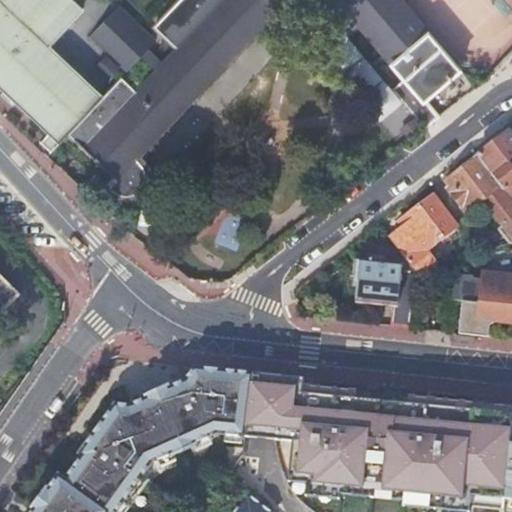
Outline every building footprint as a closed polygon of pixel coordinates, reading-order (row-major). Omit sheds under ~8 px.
[(40,144),(50,154),(61,143),(69,134),(78,125),(97,105),(105,97),(106,96),(50,46),(83,10),(73,0),(0,0),(0,86),(5,91),(11,97),(16,102),(50,133),(40,144)] [(106,96),(105,97),(97,105),(78,125),(69,134),(123,186),(127,186),(131,185),(133,183),(135,181),(136,178),(135,174),(134,172),(129,167),(145,152),(277,12),(290,25),(325,0),(337,0),(411,85),(398,97),(426,128),(439,117),(425,100),(439,88),(462,70),(401,0),(224,0),(137,93),(122,79),(106,96)] [(88,37),(127,72),(157,39),(119,4),(88,37)] [(108,58),(97,69),(108,80),(119,68),(108,58)] [(5,91),(1,95),(13,106),(16,102),(11,97),(5,91)] [(476,159),(511,203),(511,202),(511,171),(506,164),(511,158),(511,139),(507,133),(491,145),(476,158),(476,159)] [(511,237),(511,202),(511,203),(476,159),(463,169),(450,179),(459,191),(455,194),(470,212),(487,200),(505,223),(502,226),(511,237)] [(415,272),(436,266),(424,253),(455,228),(431,198),(414,212),(397,225),(402,231),(389,241),(415,272)] [(355,262),(353,279),(358,279),(357,289),(356,304),(396,308),(400,266),(360,261),(360,263),(355,262)] [(511,278),(488,275),(488,269),(482,268),(480,281),(478,305),(462,303),(459,335),(488,338),(488,333),(489,328),(495,323),(511,325),(511,278)] [(478,305),(480,281),(456,279),(453,302),(462,303),(478,305)] [(0,320),(18,303),(0,284),(0,320)] [(247,427),(254,376),(194,369),(185,382),(168,389),(167,389),(158,392),(147,397),(147,399),(130,407),(115,405),(95,431),(79,455),(82,457),(65,481),(59,476),(47,491),(46,490),(33,509),(34,509),(32,511),(99,511),(113,493),(119,497),(137,470),(131,466),(141,452),(186,433),(186,432),(209,421),(247,427)] [(502,511),(511,421),(511,408),(398,398),(397,405),(367,403),(367,395),(304,389),(305,382),(254,376),(247,427),(245,439),(293,444),(289,477),(308,478),(307,486),(306,491),(341,494),(341,489),(404,496),(404,501),(471,508),(470,511),(502,511)] [(511,511),(511,433),(503,511),(511,511)] [(308,478),(289,477),(289,484),(307,486),(308,478)] [(341,494),(340,497),(404,503),(404,501),(404,496),(341,489),(341,494)] [(341,494),(306,491),(306,498),(340,502),(340,497),(341,494)] [(234,511),(268,511),(247,495),(234,511)] [(404,503),(403,509),(435,511),(470,511),(471,508),(404,501),(404,503)]
